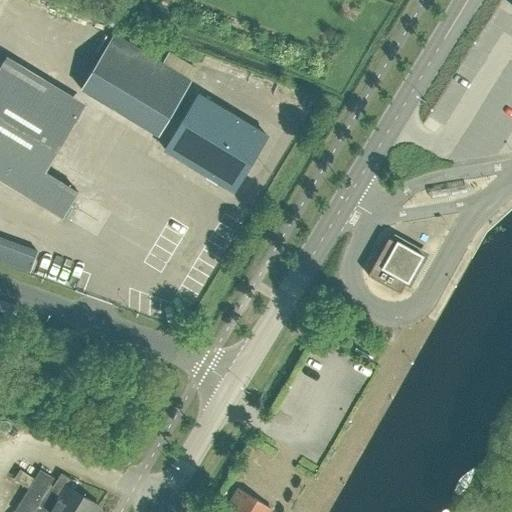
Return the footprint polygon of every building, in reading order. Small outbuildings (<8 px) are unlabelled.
[(190,80),(189,80),(196,68),(168,51),(161,63),(112,34),(79,88),(158,135),(190,80)] [(43,171),(77,115),(24,83),(31,72),(6,57),(0,67),(0,180),(62,219),(78,192),(43,171)] [(233,190),(266,136),(198,95),(165,149),(233,190)] [(37,251),(0,238),(0,261),(30,273),(37,251)] [(394,242),(387,238),(366,275),(398,293),(405,282),(406,283),(422,256),(395,241),(394,242)] [(286,377),(297,355),(276,344),(264,366),(286,377)] [(26,491),(62,511),(93,511),(98,505),(68,488),(72,481),(61,474),(57,480),(39,470),(26,491)] [(267,511),(270,508),(238,488),(222,511),(267,511)] [(14,511),(62,511),(26,491),(14,511)]
